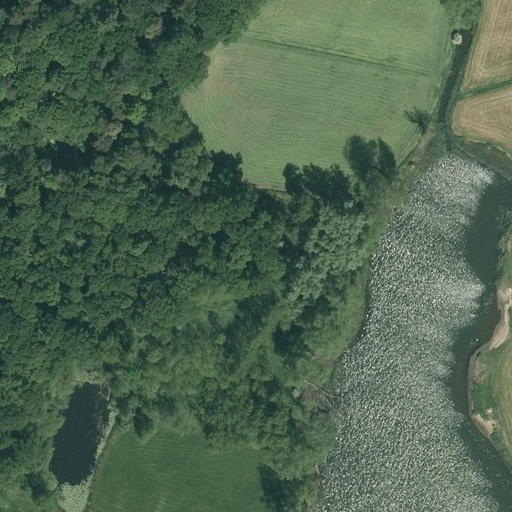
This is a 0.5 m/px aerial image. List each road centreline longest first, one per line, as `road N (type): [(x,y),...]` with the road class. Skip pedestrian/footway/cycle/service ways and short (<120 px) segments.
road 1 (track): [(0,462),(49,332),(67,328),(105,346),(129,335),(209,225)]
road 2 (track): [(159,184),(140,148),(142,108),(173,53),(221,0)]
road 3 (track): [(159,184),(0,158)]
